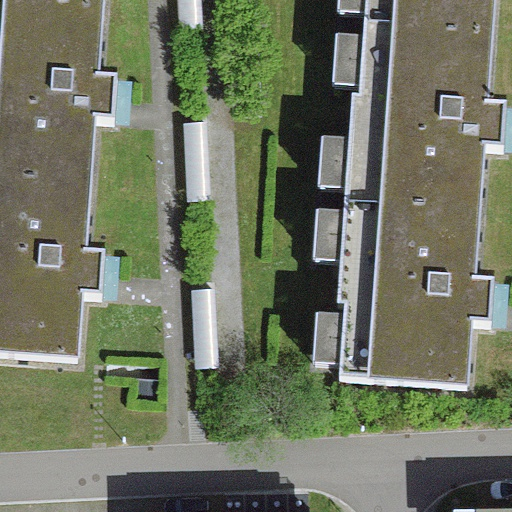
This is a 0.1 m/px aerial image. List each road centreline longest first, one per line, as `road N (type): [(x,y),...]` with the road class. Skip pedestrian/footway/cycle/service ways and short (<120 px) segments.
road 1 (residential): [(0,479),(383,460)]
road 2 (residential): [(383,460),(511,452)]
